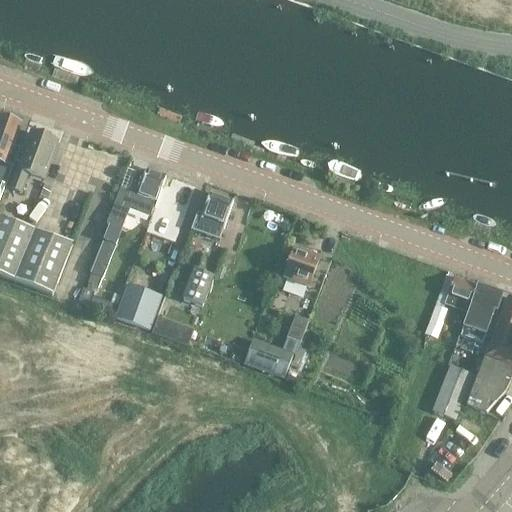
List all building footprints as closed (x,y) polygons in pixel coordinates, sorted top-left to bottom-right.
[(12,147),(15,137),(20,126),(0,118),(0,163),(14,169),(19,155),(20,150),(12,147)] [(30,135),(22,156),(19,155),(14,169),(6,189),(20,194),(27,176),(43,182),(56,144),(30,135)] [(119,191),(109,221),(123,226),(130,206),(146,212),(147,208),(153,210),(161,190),(160,189),(164,178),(145,171),(143,176),(135,173),(128,194),(119,191)] [(172,181),(168,192),(161,190),(153,210),(155,211),(155,209),(162,211),(165,203),(193,213),(200,191),(172,181)] [(197,214),(191,230),(218,239),(232,203),(210,195),(202,216),(197,214)] [(0,217),(0,277),(16,283),(36,231),(0,217)] [(189,221),(175,217),(168,237),(181,242),(189,221)] [(36,231),(16,283),(52,297),(72,245),(36,231)] [(307,290),(318,261),(294,252),(283,281),(307,290)] [(203,309),(214,279),(193,271),(182,301),(203,309)] [(473,286),(447,277),(429,328),(441,333),(448,312),(443,310),(445,306),(463,312),(473,286)] [(127,287),(115,320),(149,332),(161,299),(127,287)] [(476,288),(457,340),(479,348),(498,296),(476,288)] [(511,300),(507,299),(486,358),(484,358),(466,408),(487,415),(505,395),(511,379),(511,300)] [(187,346),(193,329),(158,317),(152,333),(187,346)] [(309,322),(295,317),(287,340),(300,345),(309,322)] [(271,361),(249,353),(244,366),(267,374),(271,361)] [(275,368),(277,369),(274,376),(281,379),(285,372),(285,373),(292,359),(281,355),(275,368)] [(474,376),(450,367),(432,413),(456,422),(474,376)] [(0,511),(41,511),(55,497),(0,449),(0,511)]
